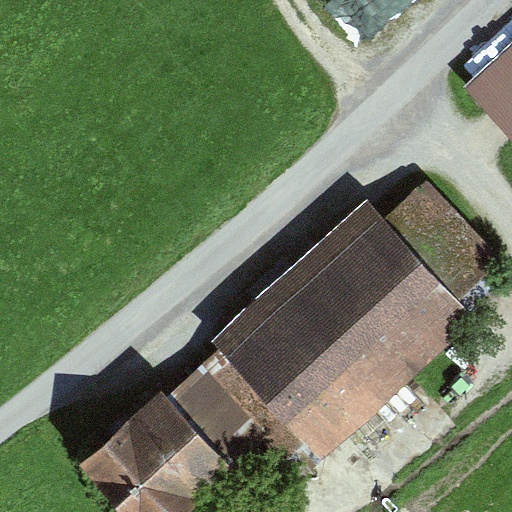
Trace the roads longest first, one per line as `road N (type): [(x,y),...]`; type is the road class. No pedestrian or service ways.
road 1 (track): [(494,0),(262,212),(0,426)]
road 2 (track): [(319,511),(511,340)]
road 3 (track): [(511,229),(390,98)]
road 4 (track): [(291,0),(317,40),(390,98)]
